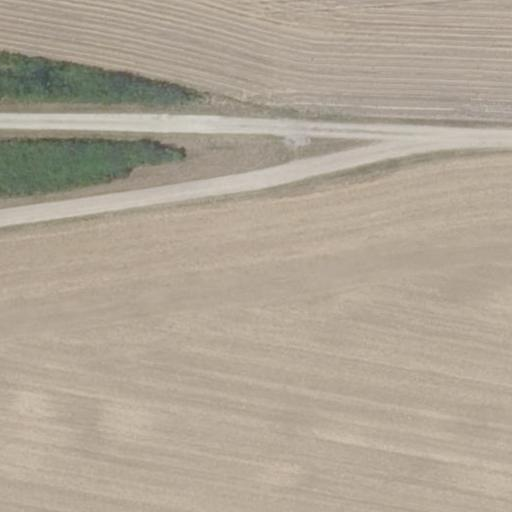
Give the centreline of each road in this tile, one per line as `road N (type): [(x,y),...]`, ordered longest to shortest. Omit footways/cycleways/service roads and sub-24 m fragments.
road 1 (track): [(0,127),(511,144)]
road 2 (track): [(0,220),(264,187),(316,169),(317,136)]
